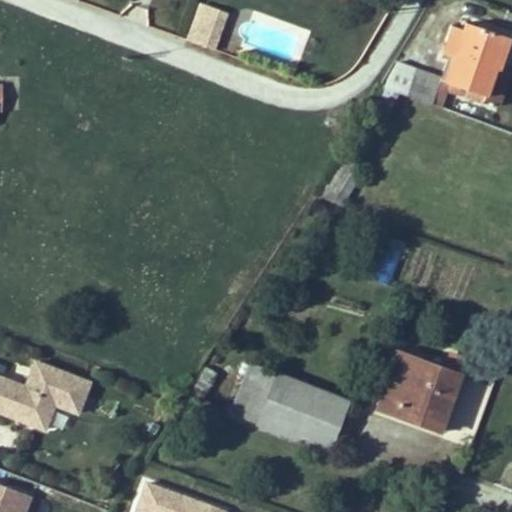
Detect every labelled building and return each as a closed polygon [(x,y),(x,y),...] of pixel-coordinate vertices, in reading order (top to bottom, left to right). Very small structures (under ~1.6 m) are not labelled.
[(203,29),(210,9),(200,5),(186,40),(197,44),(203,29)] [(225,14),(210,9),(203,29),(218,34),(225,14)] [(493,66),(502,39),(508,41),(509,37),(465,22),(462,29),(451,25),(442,51),(453,55),(445,80),(446,81),(452,83),(468,88),(485,94),(494,69),(495,66),(493,66)] [(212,50),(218,34),(203,29),(197,44),(212,50)] [(498,70),(508,41),(502,39),(493,66),(495,66),(494,69),(498,70)] [(406,95),(415,68),(398,62),(382,86),(398,92),(406,95)] [(431,104),(440,78),(441,77),(415,68),(406,95),(431,104)] [(499,105),(509,74),(498,70),(494,69),(485,94),(483,99),(499,105)] [(441,108),(448,87),(446,81),(445,80),(440,78),(431,104),(441,108)] [(464,97),(468,88),(452,83),(449,92),(464,97)] [(391,104),(398,92),(382,86),(375,99),(391,104)] [(483,99),(485,94),(468,88),(464,97),(482,103),(483,99)] [(350,172),(391,104),(375,99),(338,165),(350,172)] [(340,205),(358,177),(350,172),(338,165),(319,197),(340,205)] [(365,273),(390,281),(404,240),(379,232),(365,273)] [(438,429),(458,374),(456,372),(443,368),(398,351),(377,408),(438,430),(438,429)] [(456,372),(460,361),(448,356),(443,368),(456,372)] [(0,417),(46,434),(55,409),(79,418),(92,383),(34,361),(24,387),(0,377),(0,417)] [(326,450),(346,400),(250,363),(231,413),(326,450)] [(197,403),(215,373),(205,367),(187,397),(197,403)] [(445,432),(465,377),(458,374),(438,429),(445,432)] [(0,511),(26,511),(33,494),(0,481),(0,511)] [(224,511),(225,511),(145,482),(135,511),(224,511)]
